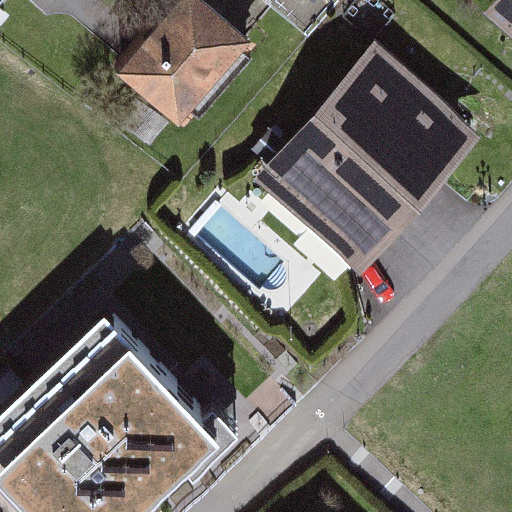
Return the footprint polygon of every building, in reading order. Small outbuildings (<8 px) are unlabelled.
[(266,43),(214,0),(187,0),(128,72),(195,128),(266,43)] [(343,0),(265,0),(313,38),(343,0)] [(511,0),(504,0),(508,3),(494,19),(511,34),(511,0)] [(491,138),(384,45),(264,183),(371,276),(491,138)] [(174,511),(255,431),(136,314),(0,451),(0,484),(28,511),(174,511)]
